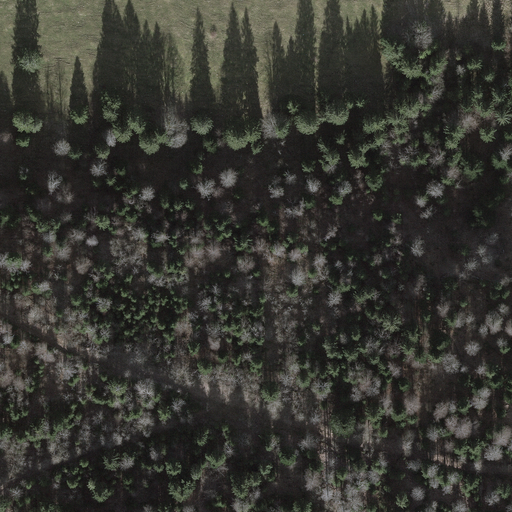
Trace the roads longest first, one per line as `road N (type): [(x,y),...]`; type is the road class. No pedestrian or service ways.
road 1 (track): [(0,310),(126,370),(261,413),(391,451),(511,473)]
road 2 (track): [(0,477),(205,413),(229,398),(298,486),(336,511)]
